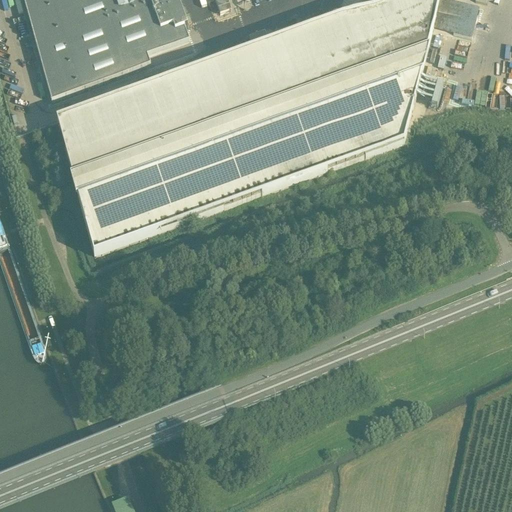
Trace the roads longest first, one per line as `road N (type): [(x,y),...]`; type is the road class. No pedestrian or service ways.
road 1 (unclassified): [(141,511),(90,332),(93,314),(109,298),(464,210),(487,214),(511,261)]
road 2 (unclassified): [(0,480),(511,265)]
road 3 (secondary): [(0,498),(511,289)]
